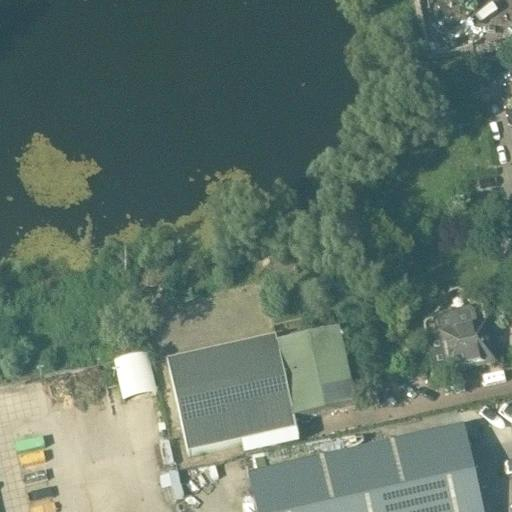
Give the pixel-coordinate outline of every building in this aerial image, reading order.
[(500,180),(475,187),(479,206),(505,200),(500,180)] [(269,262),(275,281),(309,270),(304,256),(303,251),(269,262)] [(474,327),(471,314),(467,311),(454,314),(452,318),(448,316),(436,318),(449,374),(493,364),(484,325),(474,327)] [(353,408),(337,334),(277,347),(275,340),(168,364),(189,458),(296,434),(293,421),(353,408)] [(123,403),(159,396),(150,356),(114,365),(123,403)] [(346,460),(357,511),(481,511),(463,432),(346,460)] [(357,511),(346,460),(248,482),(255,511),(357,511)]
